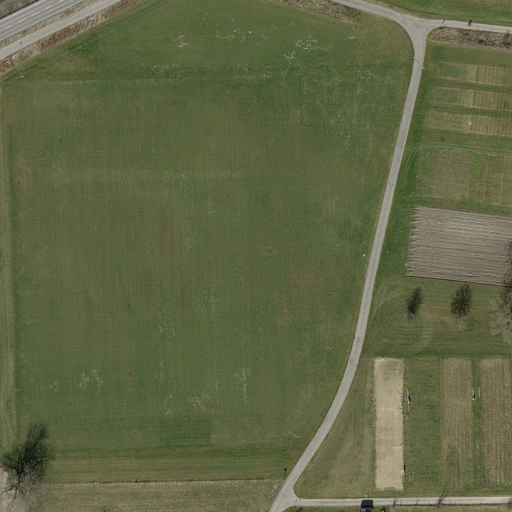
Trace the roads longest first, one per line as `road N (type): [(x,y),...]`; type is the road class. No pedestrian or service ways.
road 1 (unclassified): [(419,30),(349,384),(275,511)]
road 2 (track): [(511,501),(279,501)]
road 3 (track): [(113,0),(0,56)]
